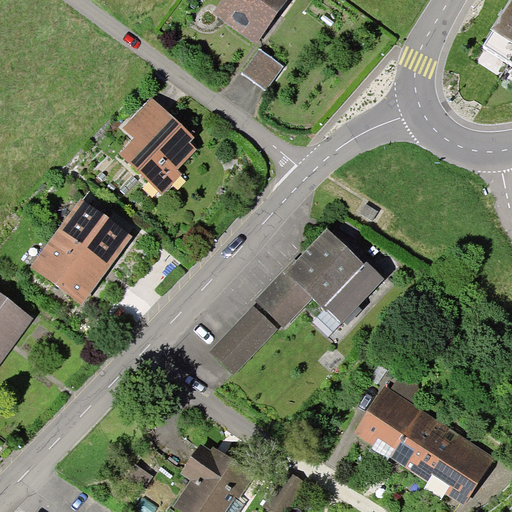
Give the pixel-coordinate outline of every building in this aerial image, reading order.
[(224,0),(219,8),(232,18),(230,21),(235,29),(244,31),(246,28),(259,38),(270,23),(268,22),(276,11),(278,12),(286,0),(224,0)] [(511,0),(481,46),(508,64),(511,58),(511,0)] [(281,70),(257,52),(256,53),(257,54),(241,75),(240,75),(239,76),(264,94),(265,93),(264,92),(280,71),(281,70)] [(175,139),(179,134),(161,117),(142,137),(139,134),(134,139),(138,142),(122,158),(159,193),(174,177),(170,172),(189,152),(175,139)] [(106,226),(80,207),(36,266),(81,299),(125,240),(132,230),(113,216),(106,226)] [(376,214),(364,207),(358,216),(370,223),(376,214)] [(469,232),(458,225),(444,245),(455,252),(469,232)] [(362,271),(326,237),(289,277),(286,275),(257,305),(281,328),(308,299),(322,312),(362,271)] [(0,358),(28,321),(0,300),(0,358)] [(251,311),(210,355),(231,376),(273,332),(251,311)] [(401,468),(407,472),(437,427),(434,426),(430,427),(427,425),(421,433),(379,406),(359,437),(372,446),(367,454),(385,466),(390,457),(402,465),(401,468)] [(459,502),(479,471),(437,444),(443,435),(439,433),(439,429),(437,427),(407,472),(414,476),(415,474),(427,482),(422,490),(440,502),(445,493),(459,502)] [(217,511),(243,474),(221,459),(218,463),(199,450),(182,476),(194,484),(176,511),(178,511),(201,511),(203,510),(205,511),(217,511)] [(280,511),(282,511),(298,488),(286,480),(269,505),(280,511)]
